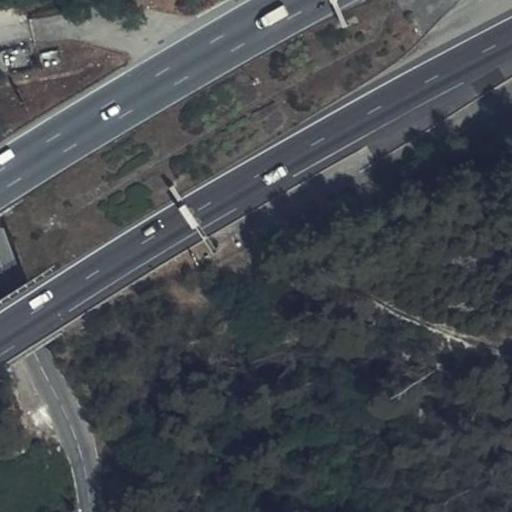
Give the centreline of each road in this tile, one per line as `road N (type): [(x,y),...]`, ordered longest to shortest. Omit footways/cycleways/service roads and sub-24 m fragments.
road 1 (motorway): [(0,335),(186,215),(511,37)]
road 2 (motorway): [(301,0),(0,175)]
road 3 (unclassified): [(90,511),(71,434),(0,281)]
road 4 (unknown): [(187,63),(95,37),(0,40)]
